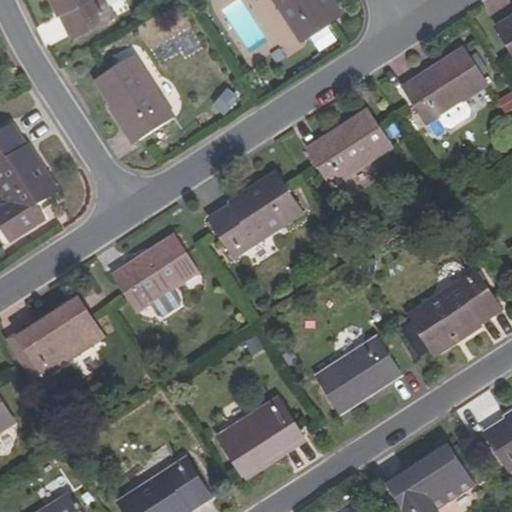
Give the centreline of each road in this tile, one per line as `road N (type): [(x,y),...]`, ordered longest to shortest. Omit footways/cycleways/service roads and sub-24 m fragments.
road 1 (residential): [(125,213),(393,37)]
road 2 (residential): [(267,511),(511,352)]
road 3 (residential): [(125,213),(12,37),(0,4)]
road 4 (residential): [(0,295),(125,213)]
